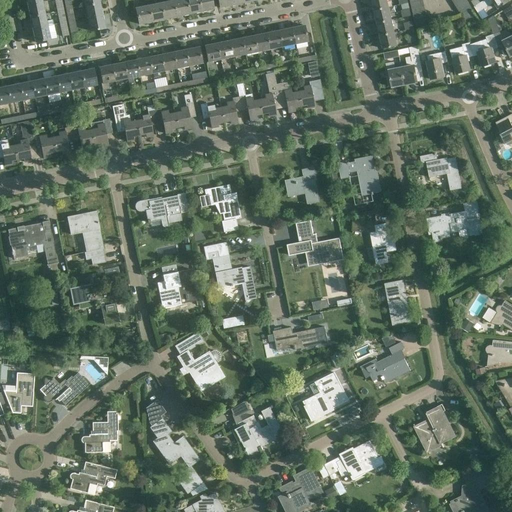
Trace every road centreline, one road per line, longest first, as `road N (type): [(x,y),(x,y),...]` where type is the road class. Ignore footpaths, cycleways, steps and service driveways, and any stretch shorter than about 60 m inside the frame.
road 1 (residential): [(380,413),(437,380),(383,111)]
road 2 (residential): [(336,0),(125,42)]
road 3 (residential): [(154,358),(112,169)]
road 4 (residential): [(125,42),(19,64),(5,0)]
road 5 (residential): [(283,311),(248,141)]
road 6 (residential): [(247,480),(231,474),(154,358)]
road 7 (residential): [(247,480),(380,413)]
road 8 (residential): [(154,358),(42,447)]
road 9 (unclassified): [(112,169),(248,141)]
road 10 (unclassified): [(248,141),(383,111)]
